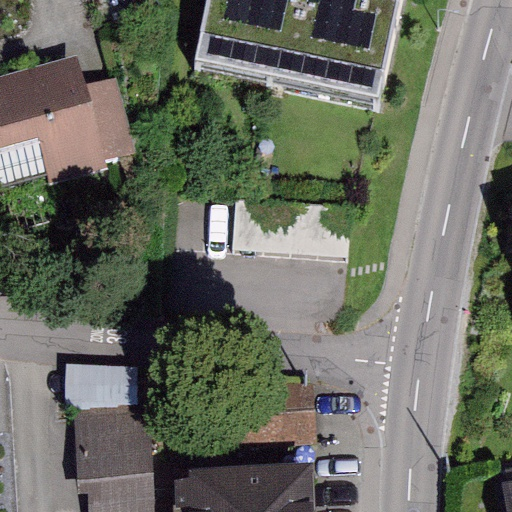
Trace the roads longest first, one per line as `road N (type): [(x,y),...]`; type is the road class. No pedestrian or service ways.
road 1 (residential): [(419,369),(27,335),(0,326)]
road 2 (tertiary): [(503,0),(419,369)]
road 3 (tertiary): [(419,369),(412,511)]
